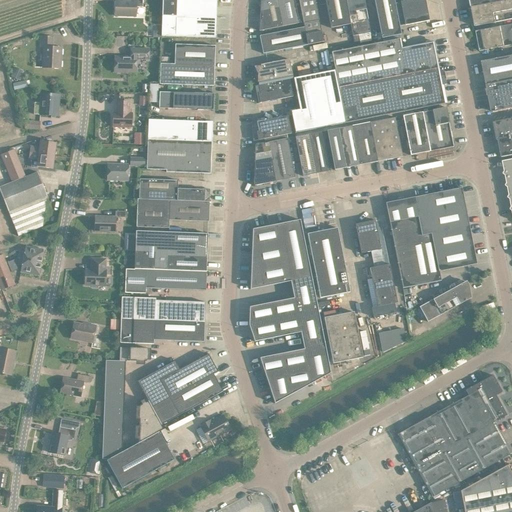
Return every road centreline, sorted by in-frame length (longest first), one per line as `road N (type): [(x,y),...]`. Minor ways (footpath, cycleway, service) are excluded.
road 1 (unclassified): [(17,511),(79,176),(88,0)]
road 2 (unclassified): [(275,470),(228,342),(233,209)]
road 3 (unclassified): [(275,470),(511,340)]
road 4 (unclassified): [(233,209),(480,161)]
road 5 (unclassified): [(233,209),(239,0)]
road 6 (unclassified): [(480,161),(447,0)]
road 7 (unclassified): [(511,316),(480,161)]
